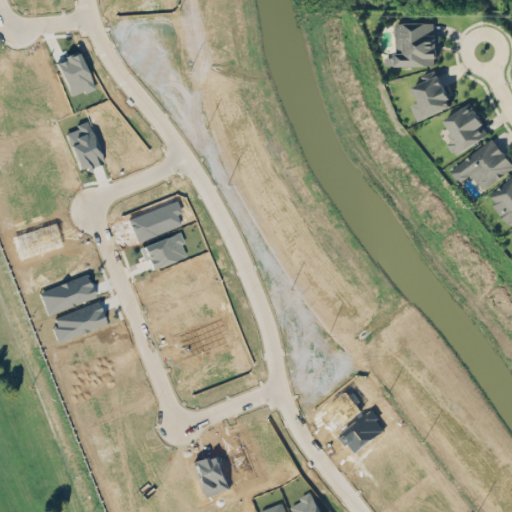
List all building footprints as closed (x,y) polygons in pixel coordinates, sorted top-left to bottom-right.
[(394,56),(386,56),(386,64),(437,64),(437,21),(394,21),(394,56)] [(424,116),(451,104),(436,71),(409,83),(424,116)] [(489,132),(469,101),(443,118),(453,134),(445,139),(454,155),(489,132)] [(511,167),(511,163),(492,136),(449,168),(460,182),(469,176),(480,191),(511,167)] [(511,174),(486,196),(509,224),(511,221),(511,174)]
